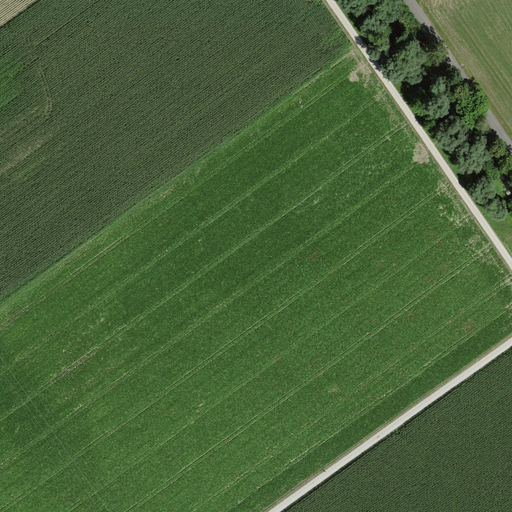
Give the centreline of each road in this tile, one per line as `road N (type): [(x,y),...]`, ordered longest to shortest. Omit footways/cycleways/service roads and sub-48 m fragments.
road 1 (track): [(511,265),(326,0)]
road 2 (track): [(511,337),(268,511)]
